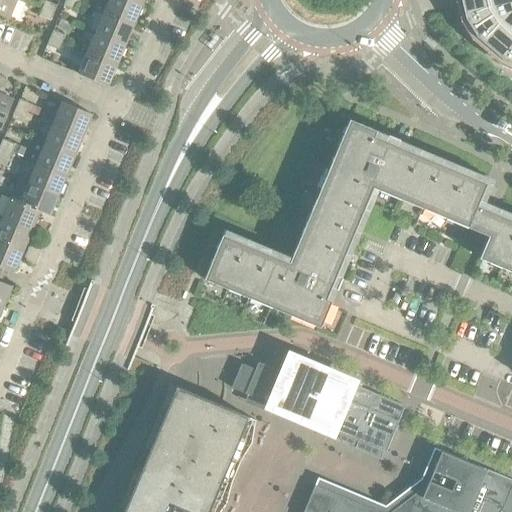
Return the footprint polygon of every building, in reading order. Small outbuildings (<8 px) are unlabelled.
[(0,0),(0,14),(9,18),(16,0),(0,0)] [(41,8),(53,13),(56,5),(45,0),(41,8)] [(75,10),(78,2),(71,0),(65,0),(63,5),(75,10)] [(108,0),(103,12),(133,24),(141,4),(129,0),(108,0)] [(511,0),(459,0),(464,17),(475,36),(503,59),(511,63),(511,0)] [(50,20),(53,13),(41,8),(38,15),(50,20)] [(95,32),(124,44),(133,24),(103,12),(95,32)] [(53,29),(50,37),(61,42),(65,34),(53,29)] [(86,52),(116,64),(124,44),(95,32),(86,52)] [(61,42),(50,37),(46,44),(58,49),(61,42)] [(107,85),(116,64),(86,52),(78,73),(107,85)] [(12,99),(0,93),(0,128),(12,99)] [(19,99),(16,107),(28,112),(31,104),(19,99)] [(53,120),(82,132),(91,112),(61,100),(53,120)] [(28,112),(16,107),(13,114),(24,119),(28,112)] [(222,232),(203,278),(232,290),(261,302),(290,315),(319,327),(330,300),(325,298),(332,280),(344,252),(356,223),(368,194),(372,186),(395,196),(419,206),(443,216),(467,226),(476,204),(485,182),(462,172),(438,162),(414,152),(390,142),(373,135),(375,130),(348,119),(336,147),(324,176),(312,204),(300,233),(288,262),(279,258),(250,246),(225,235),(225,234),(222,232)] [(44,140),(74,153),(82,132),(53,120),(44,140)] [(408,139),(411,131),(409,130),(408,133),(405,132),(403,137),(408,139)] [(0,143),(0,146),(11,151),(14,144),(2,139),(0,143)] [(36,161),(66,173),(74,153),(44,140),(36,161)] [(14,144),(11,151),(22,156),(25,148),(14,144)] [(0,155),(8,159),(11,151),(0,146),(0,155)] [(28,181),(57,193),(66,173),(36,161),(28,181)] [(39,209),(38,210),(49,214),(57,193),(28,181),(20,200),(20,201),(39,209)] [(20,201),(20,200),(9,195),(1,216),(31,228),(38,210),(39,209),(20,201)] [(476,204),(467,226),(487,235),(478,257),(511,271),(511,219),(496,213),(476,204)] [(0,217),(0,239),(22,249),(31,228),(1,216),(0,217)] [(22,249),(0,239),(0,263),(14,269),(22,249)] [(28,245),(26,250),(38,255),(41,248),(32,244),(28,245)] [(38,255),(26,250),(24,255),(26,259),(35,263),(38,255)] [(0,305),(2,306),(10,285),(0,280),(0,305)] [(241,363),(231,387),(385,452),(404,405),(291,358),(289,366),(274,360),(271,367),(257,362),(254,369),(241,363)] [(175,386),(121,511),(219,511),(225,504),(225,503),(231,482),(231,481),(239,462),(240,461),(251,443),(251,442),(255,421),(255,420),(254,419),(254,420),(241,415),(241,413),(175,386)] [(511,511),(511,480),(455,457),(441,451),(428,482),(388,511),(379,511),(314,484),(302,511),(511,511)]
